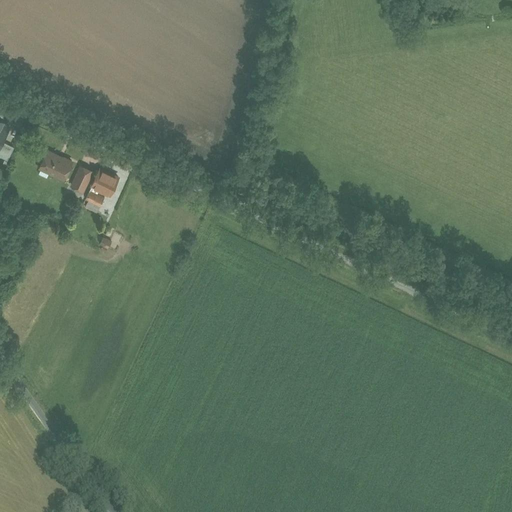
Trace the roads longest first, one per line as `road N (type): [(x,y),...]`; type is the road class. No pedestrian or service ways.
road 1 (unclassified): [(0,96),(511,337)]
road 2 (unclassified): [(111,511),(0,353)]
